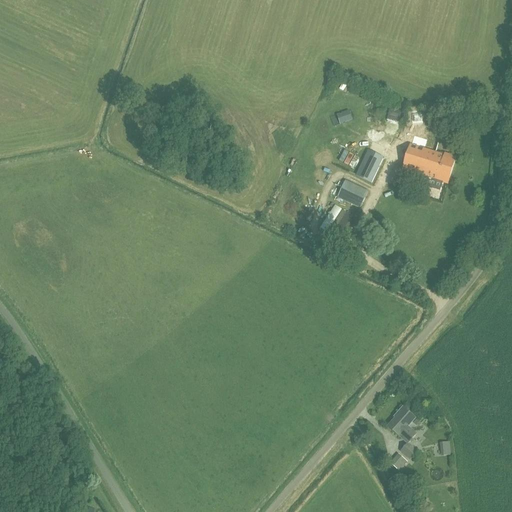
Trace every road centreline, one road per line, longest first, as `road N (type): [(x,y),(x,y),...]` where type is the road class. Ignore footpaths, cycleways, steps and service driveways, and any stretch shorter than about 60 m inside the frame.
road 1 (unclassified): [(269,511),(482,264),(495,225),(511,82)]
road 2 (unclassified): [(128,511),(0,309)]
